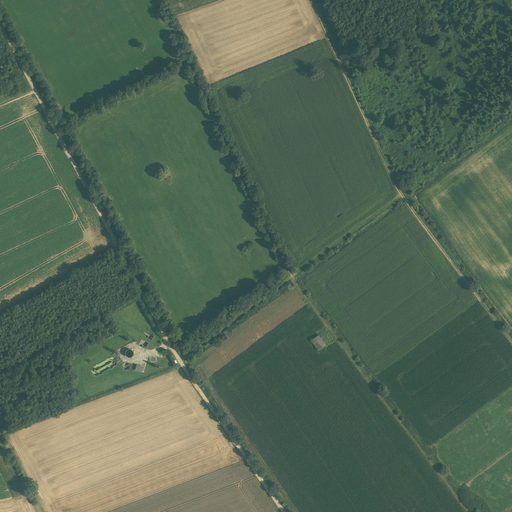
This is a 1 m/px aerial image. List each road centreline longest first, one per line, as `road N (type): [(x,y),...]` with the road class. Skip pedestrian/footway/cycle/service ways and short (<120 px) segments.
road 1 (track): [(284,511),(169,345),(0,24)]
road 2 (track): [(159,0),(292,276)]
road 3 (track): [(292,276),(469,511)]
road 4 (track): [(312,0),(401,195)]
road 5 (track): [(401,195),(511,341)]
road 6 (track): [(179,360),(292,276)]
road 7 (track): [(401,195),(511,112)]
road 8 (track): [(292,276),(401,195)]
